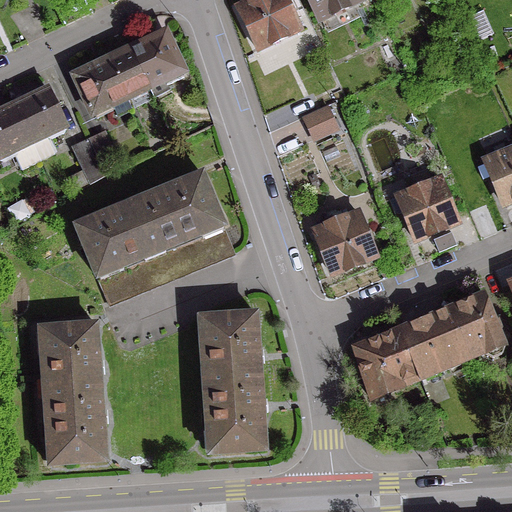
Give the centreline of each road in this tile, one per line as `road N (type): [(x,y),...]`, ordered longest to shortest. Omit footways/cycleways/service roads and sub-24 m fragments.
road 1 (residential): [(202,0),(246,106),(312,330)]
road 2 (residential): [(312,330),(511,247)]
road 3 (residential): [(0,80),(169,0)]
road 4 (tertiary): [(327,499),(511,487)]
road 5 (residential): [(312,330),(331,444),(327,499)]
road 6 (tertiary): [(161,511),(327,499)]
